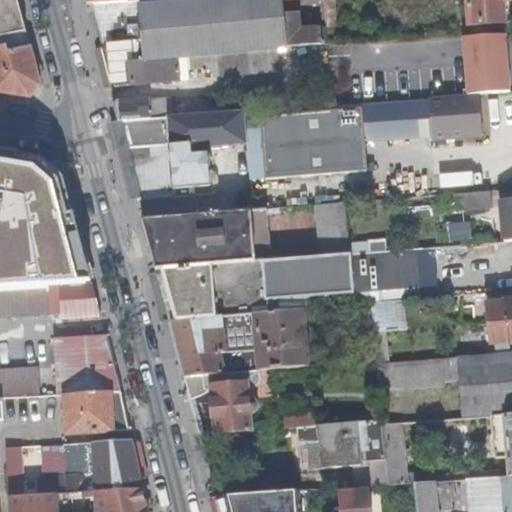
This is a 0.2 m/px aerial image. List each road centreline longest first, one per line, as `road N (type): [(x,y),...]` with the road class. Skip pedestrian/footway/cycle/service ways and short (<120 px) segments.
road 1 (residential): [(179,511),(84,126)]
road 2 (residential): [(84,126),(50,0)]
